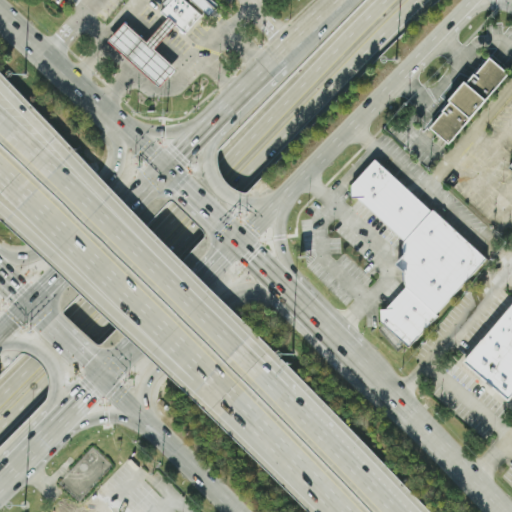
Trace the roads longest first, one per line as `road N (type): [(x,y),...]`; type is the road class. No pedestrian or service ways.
road 1 (primary): [(0,425),(418,0)]
road 2 (primary): [(385,0),(0,393)]
road 3 (motorway): [(331,445),(0,88)]
road 4 (motorway): [(0,175),(190,356),(337,511)]
road 5 (motorway): [(331,445),(0,128)]
road 6 (motorway): [(0,205),(336,511)]
road 7 (primary): [(239,241),(400,76)]
road 8 (secondary): [(296,299),(260,290),(232,295),(152,376),(143,420)]
road 9 (secondary): [(493,503),(349,355)]
road 10 (secondary): [(0,259),(31,255),(112,173),(117,146),(106,117)]
road 11 (secondary): [(103,379),(231,511)]
road 12 (primary): [(127,355),(239,241)]
road 13 (primary): [(135,197),(27,305)]
